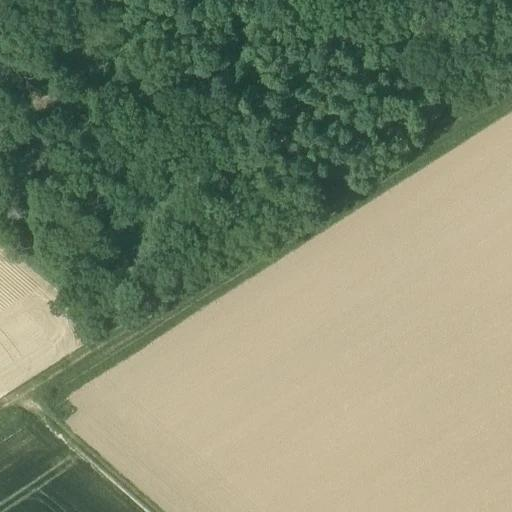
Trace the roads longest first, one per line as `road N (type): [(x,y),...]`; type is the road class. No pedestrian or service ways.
road 1 (track): [(150,511),(15,393)]
road 2 (track): [(471,105),(404,42),(333,0)]
